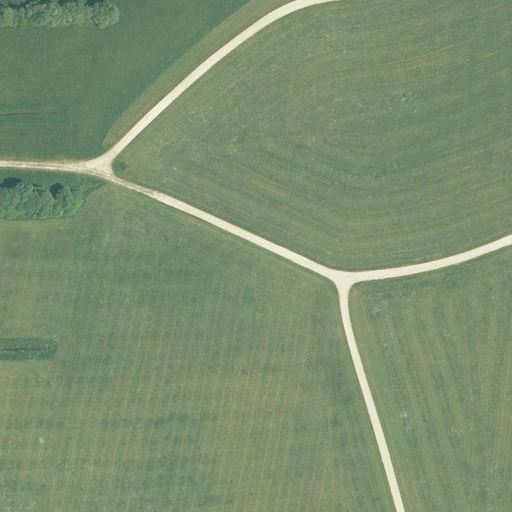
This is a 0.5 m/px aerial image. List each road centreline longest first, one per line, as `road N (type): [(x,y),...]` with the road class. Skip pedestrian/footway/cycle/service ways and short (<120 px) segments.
road 1 (track): [(91,168),(344,279),(417,269),(511,239)]
road 2 (track): [(322,0),(268,20),(229,48),(91,168),(0,164)]
road 3 (track): [(400,511),(345,320),(344,279)]
